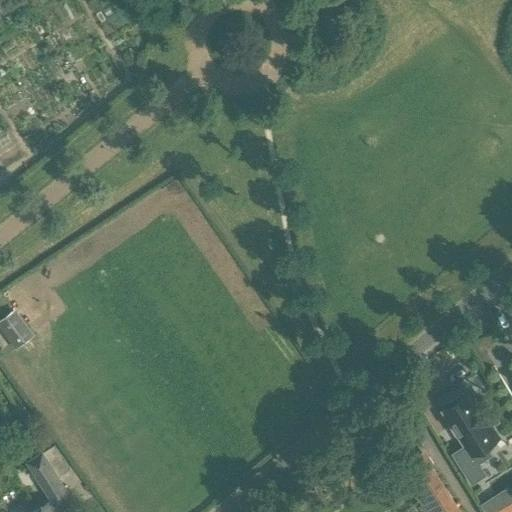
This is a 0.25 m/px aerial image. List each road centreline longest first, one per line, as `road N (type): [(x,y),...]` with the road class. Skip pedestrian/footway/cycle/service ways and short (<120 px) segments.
road 1 (residential): [(222,511),(511,268)]
road 2 (residential): [(0,236),(206,71)]
road 3 (residential): [(206,71),(238,85),(270,71),(281,38),(260,5)]
